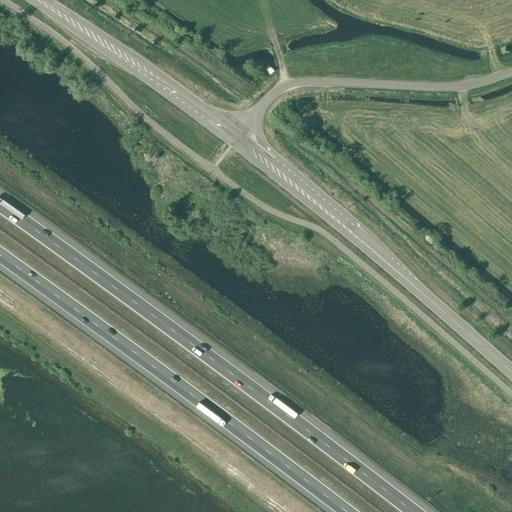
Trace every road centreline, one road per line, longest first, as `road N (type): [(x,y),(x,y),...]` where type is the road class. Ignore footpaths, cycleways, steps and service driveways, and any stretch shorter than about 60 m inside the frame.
road 1 (motorway): [(412,511),(0,208)]
road 2 (motorway): [(0,256),(344,511)]
road 3 (tertiary): [(511,374),(237,137)]
road 4 (unclassified): [(237,137),(277,91),(297,83),(457,87),(511,71)]
road 5 (tertiary): [(237,137),(38,0)]
